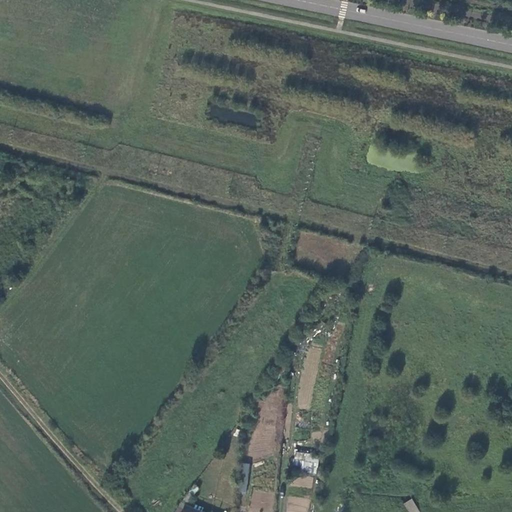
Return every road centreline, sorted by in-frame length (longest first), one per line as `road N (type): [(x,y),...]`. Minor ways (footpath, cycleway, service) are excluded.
road 1 (track): [(0,142),(511,271)]
road 2 (unclassified): [(511,44),(295,0)]
road 3 (track): [(123,511),(0,371)]
